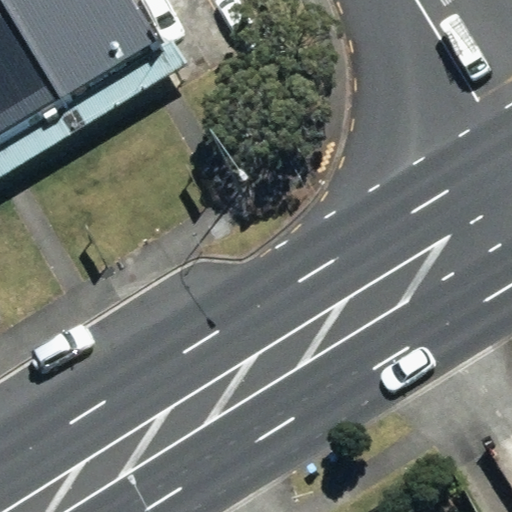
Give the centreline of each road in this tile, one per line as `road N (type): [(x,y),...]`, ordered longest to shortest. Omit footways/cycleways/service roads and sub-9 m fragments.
road 1 (primary): [(511,206),(8,511)]
road 2 (residential): [(511,165),(414,0)]
